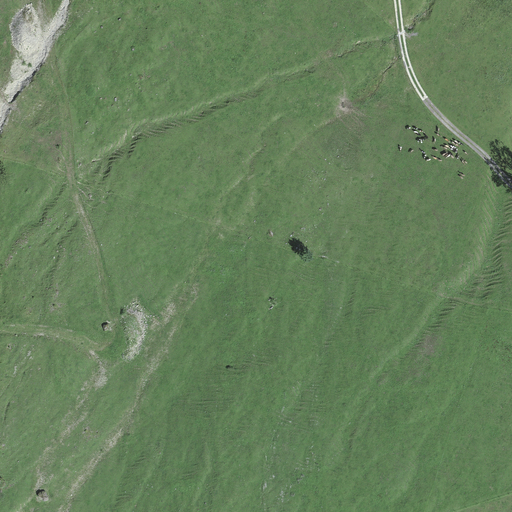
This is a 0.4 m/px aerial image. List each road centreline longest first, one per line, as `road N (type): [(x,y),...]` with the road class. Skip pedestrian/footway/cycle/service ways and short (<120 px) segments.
road 1 (track): [(41,0),(75,185),(119,342),(103,349),(55,332),(0,327)]
road 2 (track): [(396,0),(406,58),(425,100),(511,179)]
